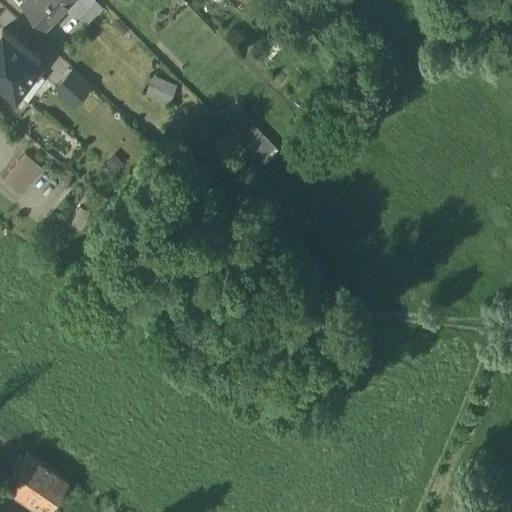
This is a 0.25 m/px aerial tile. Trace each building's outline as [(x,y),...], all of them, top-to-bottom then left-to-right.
[(21,0),(44,23),(64,4),(67,0),(21,0)] [(67,0),(64,4),(74,14),(88,0),(67,0)] [(40,59),(2,30),(0,32),(0,80),(15,92),(32,70),(40,59)] [(91,86),(71,69),(53,88),(73,106),(91,86)] [(32,70),(15,92),(28,102),(45,80),(32,70)] [(152,74),(146,96),(171,103),(178,82),(152,74)] [(39,166),(24,154),(2,179),(17,192),(39,166)] [(7,483),(48,511),(68,481),(18,447),(13,454),(22,461),(7,483)]
